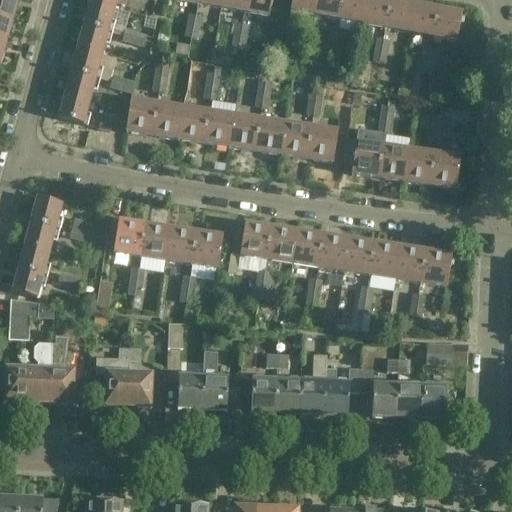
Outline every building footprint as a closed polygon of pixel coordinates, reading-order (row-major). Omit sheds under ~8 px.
[(0,0),(0,17),(12,21),(17,0),(0,0)] [(121,1),(121,0),(90,0),(89,4),(114,11),(117,0),(121,1)] [(198,0),(197,8),(221,12),(222,0),(198,0)] [(247,0),(222,0),(221,12),(245,16),(247,0)] [(247,0),(245,16),(269,21),(272,0),(247,0)] [(292,0),(290,14),(288,26),(286,37),(297,39),(301,16),(315,19),(318,0),(292,0)] [(341,0),(318,0),(315,19),(338,23),(341,0)] [(366,0),(341,0),(338,23),(336,31),(360,35),(361,27),(366,0)] [(391,2),(376,0),(366,0),(361,27),(385,32),(391,2)] [(385,32),(409,36),(414,7),(391,2),(385,32)] [(83,27),(112,36),(115,25),(111,23),(114,11),(89,4),(83,27)] [(438,11),(414,7),(409,36),(433,40),(438,11)] [(464,18),(462,18),(462,15),(438,11),(433,40),(457,44),(460,25),(463,25),(464,18)] [(0,17),(0,43),(6,45),(12,21),(0,17)] [(200,30),(202,19),(191,17),(189,28),(200,30)] [(246,38),(248,27),(237,25),(234,36),(246,38)] [(109,48),(112,36),(83,27),(76,51),(102,57),(105,46),(109,48)] [(198,41),(200,30),(189,28),(187,39),(198,41)] [(137,36),(126,33),(123,43),(134,46),(137,36)] [(339,46),(341,35),(330,33),(328,44),(339,46)] [(144,49),(146,44),(147,39),(137,36),(134,46),(144,49)] [(244,50),(246,38),(234,36),(232,48),(244,50)] [(386,54),(388,43),(377,41),(375,52),(386,54)] [(337,57),(339,46),(328,44),(326,55),(337,57)] [(434,63),(436,52),(425,50),(423,61),(434,63)] [(70,74),(99,82),(102,71),(98,70),(102,57),(76,51),(70,74)] [(384,65),(386,54),(375,52),(373,63),(384,65)] [(432,74),(434,63),(423,61),(421,72),(432,74)] [(167,83),(169,70),(158,68),(156,82),(167,83)] [(64,97),(89,104),(92,93),(96,94),(99,82),(70,74),(64,97)] [(218,91),(220,78),(209,76),(207,89),(218,91)] [(110,90),(121,93),(124,83),(113,80),(110,90)] [(165,97),(167,83),(156,82),(154,95),(165,97)] [(132,96),(133,91),(134,86),(124,83),(121,93),(132,96)] [(269,99),(272,85),(261,83),(258,97),(269,99)] [(215,105),(218,91),(207,89),(204,103),(215,105)] [(322,110),(324,97),(312,95),(310,108),(322,110)] [(89,104),(64,97),(57,121),(87,129),(91,113),(87,112),(89,104)] [(258,97),(256,112),(267,113),(269,99),(258,97)] [(152,140),(157,107),(130,103),(125,136),(152,140)] [(383,109),(381,123),(393,126),(397,105),(390,104),(389,111),(383,109)] [(152,140),(177,144),(182,111),(157,107),(152,140)] [(320,122),(322,110),(310,108),(307,120),(320,122)] [(208,115),(182,111),(177,144),(203,148),(208,115)] [(234,119),(208,115),(203,148),(229,152),(234,119)] [(445,133),(447,119),(434,117),(432,131),(445,133)] [(260,123),(234,119),(229,152),(255,156),(260,123)] [(113,124),(102,121),(102,122),(95,120),(92,129),(99,131),(99,132),(110,135),(113,124)] [(285,127),(260,123),(255,156),(280,160),(285,127)] [(391,139),(393,126),(381,123),(378,137),(391,139)] [(311,131),(285,127),(280,160),(306,164),(311,131)] [(337,136),(311,131),(306,164),(332,168),(337,136)] [(432,131),(430,144),(443,146),(445,133),(432,131)] [(377,183),(381,150),(355,146),(351,180),(377,183)] [(377,183),(403,187),(407,153),(381,150),(377,183)] [(433,157),(407,153),(403,187),(429,190),(433,157)] [(460,160),(433,157),(429,190),(455,194),(460,160)] [(35,201),(28,224),(60,232),(63,222),(58,220),(62,208),(35,201)] [(71,235),(90,240),(94,226),(75,221),(71,235)] [(60,232),(28,224),(22,247),(50,254),(53,244),(57,245),(60,232)] [(141,249),(145,228),(118,224),(114,257),(140,261),(141,249)] [(269,249),(271,231),(245,227),(240,260),(267,264),(269,249)] [(171,232),(145,228),(141,249),(140,261),(166,265),(168,249),(171,232)] [(297,235),(271,231),(269,249),(267,264),(292,268),(295,249),(297,235)] [(166,265),(192,268),(195,249),(197,236),(171,232),(168,249),(166,265)] [(89,246),(90,240),(71,235),(70,241),(89,246)] [(292,268),(318,272),(321,249),(323,238),(297,235),(295,249),(292,268)] [(223,239),(197,236),(195,249),(192,268),(219,272),(223,239)] [(318,272),(344,276),(348,249),(349,242),(323,238),(321,249),(318,272)] [(344,276),(370,279),(374,249),(375,246),(349,242),(348,249),(344,276)] [(396,249),(375,246),(374,249),(370,279),(396,283),(400,250),(396,249)] [(22,247),(16,271),(48,279),(51,267),(47,266),(50,254),(22,247)] [(426,253),(400,250),(396,283),(421,287),(426,253)] [(454,260),(452,260),(452,257),(426,253),(421,287),(448,291),(451,267),(453,267),(454,260)] [(45,290),(48,279),(16,271),(9,295),(37,302),(41,289),(45,290)] [(145,273),(131,271),(130,282),(143,284),(145,273)] [(269,288),(271,276),(258,274),(256,286),(269,288)] [(58,287),(69,290),(71,280),(60,277),(58,287)] [(183,279),(181,290),(195,292),(197,281),(183,279)] [(69,290),(80,292),(82,283),(71,280),(69,290)] [(128,298),(141,300),(143,284),(130,282),(128,298)] [(323,284),(309,282),(307,294),(321,296),(323,284)] [(113,287),(100,285),(97,308),(100,312),(109,313),(113,287)] [(254,301),(267,303),(269,288),(256,286),(254,301)] [(193,308),(195,292),(181,290),(179,306),(193,308)] [(372,303),(374,291),(360,290),(359,301),(372,303)] [(305,309),(319,311),(321,296),(307,294),(305,309)] [(412,297),(410,309),(423,311),(425,299),(412,297)] [(357,316),(370,318),(372,303),(359,301),(357,316)] [(28,345),(30,321),(38,322),(39,307),(10,304),(8,344),(28,345)] [(423,311),(410,309),(408,323),(421,325),(423,311)] [(373,321),(371,331),(386,334),(388,323),(373,321)] [(169,327),(168,351),(182,352),(184,328),(169,327)] [(448,345),(424,344),(422,367),(447,369),(448,345)] [(28,372),(27,406),(49,407),(51,373),(51,362),(52,347),(38,347),(34,351),(33,363),(38,367),(37,373),(28,372)] [(118,363),(129,364),(130,352),(119,351),(118,363)] [(141,352),(130,352),(129,364),(140,365),(141,352)] [(204,355),(203,379),(202,412),(227,414),(228,404),(239,404),(239,389),(228,388),(229,380),(217,380),(218,356),(204,355)] [(277,372),(278,358),(266,358),(265,371),(277,372)] [(278,358),(277,372),(288,372),(288,359),(278,358)] [(301,383),(300,416),(323,417),(325,384),(325,372),(326,359),(313,358),(312,384),(301,383)] [(104,409),(128,410),(129,376),(129,364),(118,363),(96,362),(95,379),(106,380),(104,409)] [(399,376),(399,363),(387,363),(387,375),(399,376)] [(399,363),(399,376),(409,377),(410,364),(399,363)] [(27,406),(28,372),(0,370),(0,392),(5,392),(4,405),(27,406)] [(348,418),(349,395),(361,396),(361,372),(350,372),(349,386),(335,385),(336,372),(325,372),(325,384),(323,417),(348,418)] [(374,373),(361,372),(361,396),(373,396),(372,419),(397,420),(398,387),(373,386),(374,373)] [(51,373),(49,407),(72,409),(74,375),(51,373)] [(129,376),(128,410),(151,411),(153,378),(129,376)] [(202,412),(203,379),(179,378),(178,411),(202,412)] [(275,415),(276,382),(252,381),(251,414),(275,415)] [(275,415),(300,416),(301,383),(276,382),(275,415)] [(397,420),(421,421),(422,388),(398,387),(397,420)] [(447,389),(422,388),(421,421),(445,422),(447,389)] [(18,511),(18,500),(0,499),(0,511),(18,511)] [(56,511),(59,502),(18,500),(18,511),(56,511)] [(86,502),(85,511),(121,511),(122,503),(86,502)]
